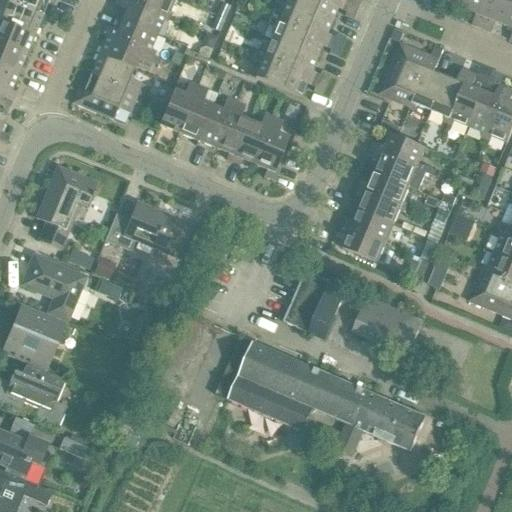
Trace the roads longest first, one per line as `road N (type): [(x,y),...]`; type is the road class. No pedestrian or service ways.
road 1 (residential): [(38,125),(285,220),(388,0)]
road 2 (residential): [(511,64),(388,0)]
road 3 (residential): [(38,125),(90,0)]
